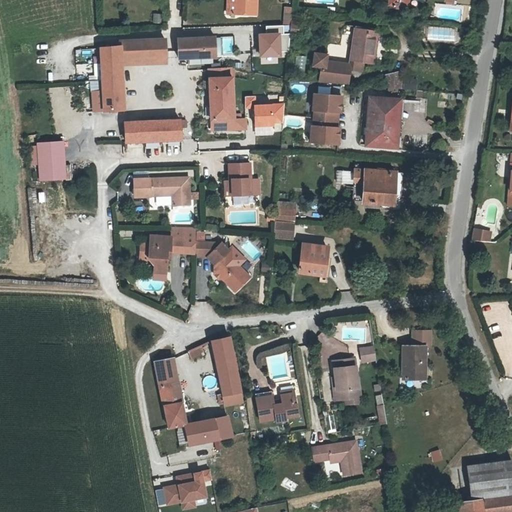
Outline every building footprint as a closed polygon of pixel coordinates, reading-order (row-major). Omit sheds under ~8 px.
[(236,0),(236,9),(254,10),(254,0),(236,0)] [(291,22),(291,23),(290,32),(290,33),(301,34),(302,20),(291,19),(291,22)] [(290,33),(290,32),(284,32),(283,23),(266,24),(266,33),(260,33),(260,54),(280,53),(280,50),(289,50),(290,33)] [(319,76),(346,78),(348,62),(360,64),(361,54),(374,57),(379,26),(356,23),(350,57),(348,57),(324,54),(325,48),(313,47),(312,59),(321,60),(319,76)] [(428,27),(428,42),(457,42),(457,27),(428,27)] [(181,56),(219,55),(219,35),(180,36),(181,56)] [(166,36),(132,37),(133,56),(167,55),(166,36)] [(222,37),(223,55),(234,54),(233,36),(222,37)] [(123,56),(133,56),(132,37),(121,37),(121,41),(101,42),(103,56),(103,69),(124,67),(123,56)] [(103,69),(103,73),(104,103),(125,102),(124,67),(103,69)] [(385,71),(384,82),(398,84),(400,67),(385,71)] [(210,70),(212,122),(235,121),(234,110),(234,104),(233,104),(232,70),(222,70),(210,70)] [(403,78),(404,89),(417,88),(416,77),(403,78)] [(313,103),(312,111),(332,112),(333,105),(338,105),(340,88),(313,86),(311,103),(313,103)] [(401,95),(369,92),(367,138),(398,141),(401,95)] [(255,108),(256,135),(273,134),(272,126),(283,126),(284,105),(256,106),(256,97),(246,97),(246,108),(255,108)] [(332,112),(312,111),(311,118),(310,118),(308,135),(335,137),(337,120),(331,120),(332,112)] [(126,140),(165,139),(182,139),(182,120),(126,122),(126,140)] [(246,121),(235,121),(212,122),(212,133),(234,132),(234,130),(246,132),(246,121)] [(65,134),(40,136),(43,173),(68,171),(65,134)] [(384,195),(384,199),(403,201),(405,164),(368,162),(366,194),(384,195)] [(251,163),(229,163),(230,181),(230,196),(251,195),(251,180),(251,163)] [(148,194),(167,192),(167,190),(170,190),(170,192),(171,202),(189,201),(187,174),(147,176),(147,178),(148,194)] [(147,178),(147,176),(132,178),(133,195),(148,194),(147,178)] [(251,180),(251,195),(260,195),(260,180),(251,180)] [(274,216),(293,216),(294,202),(275,201),(274,216)] [(295,217),(293,216),(274,216),(273,230),(273,231),(294,233),(295,217)] [(169,223),(169,235),(182,236),(182,250),(194,251),(194,238),(195,224),(192,224),(169,223)] [(490,243),(492,229),(473,226),(471,240),(490,243)] [(155,235),(152,235),(152,243),(148,243),(139,243),(139,258),(148,258),(153,263),(153,271),(166,271),(166,256),(166,250),(170,250),(182,250),(182,236),(169,235),(159,235),(155,235)] [(194,254),(206,255),(213,262),(213,272),(218,277),(222,276),(234,287),(247,273),(224,251),(226,248),(219,241),(194,238),(194,251),(194,254)] [(306,238),(303,265),(325,266),(326,252),(329,252),(330,240),(306,238)] [(406,320),(407,335),(420,334),(425,334),(424,319),(406,320)] [(407,335),(398,336),(400,370),(423,368),(420,334),(407,335)] [(241,395),(238,395),(227,339),(209,343),(210,352),(219,396),(215,397),(217,405),(221,404),(222,407),(243,404),(241,395)] [(359,355),(371,353),(369,341),(357,343),(359,355)] [(186,354),(190,362),(210,352),(209,343),(186,354)] [(335,395),(343,393),(354,392),(353,381),(356,381),(351,352),(329,355),(332,371),(335,395)] [(160,390),(179,387),(174,360),(156,363),(160,390)] [(354,392),(343,393),(343,398),(358,396),(356,381),(353,381),(354,392)] [(186,427),(179,387),(160,390),(167,430),(182,428),(187,448),(216,443),(228,441),(224,421),(186,427)] [(286,399),(289,398),(287,387),(273,389),(274,394),(285,392),(286,399)] [(248,391),(249,396),(265,393),(264,388),(248,391)] [(269,423),(270,423),(277,422),(277,420),(292,417),(289,398),(286,399),(285,392),(274,394),(275,401),(267,403),(265,393),(249,396),(253,424),(268,421),(269,423)] [(377,404),(384,403),(382,393),(375,395),(377,404)] [(379,424),(387,423),(384,404),(377,405),(379,424)] [(323,416),(327,432),(334,430),(330,414),(323,416)] [(312,457),(328,454),(338,452),(339,456),(342,470),(358,467),(353,436),(310,444),(312,457)] [(440,448),(430,451),(433,461),(443,459),(440,448)] [(461,459),(466,484),(479,481),(480,490),(511,483),(511,453),(510,448),(461,459)] [(177,479),(162,483),(166,499),(181,495),(192,492),(205,489),(201,473),(194,474),(192,466),(174,471),(177,479)] [(484,511),(484,510),(480,490),(479,481),(466,484),(468,493),(451,496),(453,511),(484,511)] [(511,483),(480,490),(484,510),(511,504),(511,483)] [(192,492),(181,495),(183,503),(194,500),(192,492)] [(258,511),(256,500),(231,505),(232,511),(258,511)]
